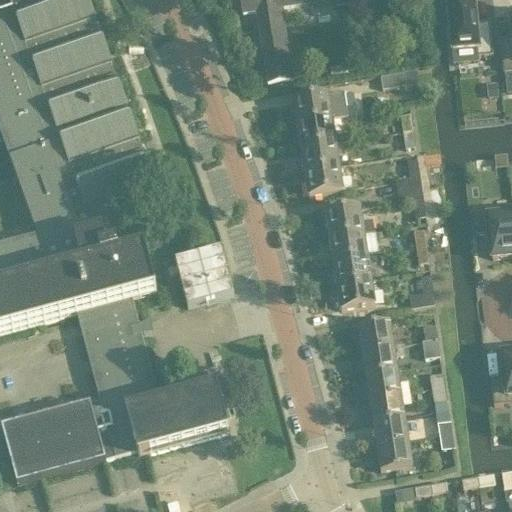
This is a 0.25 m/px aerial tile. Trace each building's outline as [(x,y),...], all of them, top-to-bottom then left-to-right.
[(356,6),(355,0),(239,0),(242,19),(256,17),(267,88),(294,84),(283,13),(333,5),(334,9),(356,6)] [(467,0),(448,0),(447,0),(452,56),(476,53),(477,60),(492,58),(489,25),(477,27),(475,4),(468,4),(467,0)] [(511,42),(500,44),(503,77),(511,76),(511,21),(509,21),(511,42)] [(382,95),(397,93),(406,91),(404,78),(380,82),(382,95)] [(345,97),(294,105),(298,130),(349,122),(345,97)] [(401,120),(403,137),(413,136),(411,119),(401,120)] [(298,130),(302,154),(337,149),(333,125),(298,130)] [(416,152),(413,136),(403,137),(405,154),(416,152)] [(302,154),(306,179),(341,173),(337,149),(302,154)] [(408,166),(411,183),(420,181),(417,165),(408,166)] [(345,196),(341,173),(306,179),(309,202),(345,196)] [(397,185),(396,185),(398,198),(399,198),(422,194),(420,181),(411,183),(397,185)] [(399,198),(398,198),(399,209),(400,209),(414,207),(424,205),(422,194),(399,198)] [(417,224),(426,222),(424,205),(414,207),(417,224)] [(511,212),(511,210),(474,214),(476,239),(488,238),(489,249),(491,249),(492,263),(511,260),(511,212)] [(326,218),(330,244),(365,239),(365,237),(375,236),(373,224),(363,226),(361,213),(326,218)] [(413,237),(416,253),(426,252),(423,235),(413,237)] [(330,244),(333,268),(369,262),(365,239),(330,244)] [(429,268),(426,252),(416,253),(418,270),(429,268)] [(333,268),(337,292),(373,287),(369,262),(333,268)] [(421,283),(423,299),(433,297),(431,282),(421,283)] [(376,310),(373,287),(337,292),(341,316),(376,310)] [(412,314),(423,312),(435,310),(433,297),(423,299),(410,301),(412,314)] [(358,332),(362,357),(394,352),(390,327),(358,332)] [(423,333),(424,346),(438,344),(436,331),(423,333)] [(438,344),(424,346),(422,346),(425,365),(440,362),(438,344)] [(362,357),(366,381),(398,376),(396,363),(405,361),(403,350),(394,352),(362,357)] [(494,410),(511,408),(511,357),(502,358),(504,372),(502,372),(503,384),(492,385),(494,410)] [(366,381),(370,405),(410,398),(408,386),(399,387),(398,376),(366,381)] [(432,381),(429,381),(432,396),(434,396),(440,395),(440,392),(445,391),(443,379),(432,381)] [(434,396),(432,396),(433,408),(436,407),(447,406),(445,391),(440,392),(440,395),(434,396)] [(370,405),(373,429),(405,424),(403,410),(412,409),(410,398),(370,405)] [(373,429),(377,452),(409,447),(405,424),(373,429)] [(439,428),(437,429),(440,444),(441,443),(447,443),(446,439),(453,438),(451,427),(439,428)] [(441,443),(440,444),(442,455),(443,455),(447,454),(454,453),(455,453),(453,438),(446,439),(447,443),(441,443)] [(412,472),(409,447),(377,452),(381,477),(412,472)] [(511,478),(511,477),(501,479),(503,495),(511,493),(511,478)] [(490,480),(477,482),(478,492),(492,490),(490,480)] [(477,482),(463,484),(465,495),(478,492),(477,482)] [(444,488),(430,490),(432,501),(446,498),(448,498),(446,488),(444,488)] [(417,493),(414,493),(416,503),(419,503),(432,501),(430,490),(417,493)]
